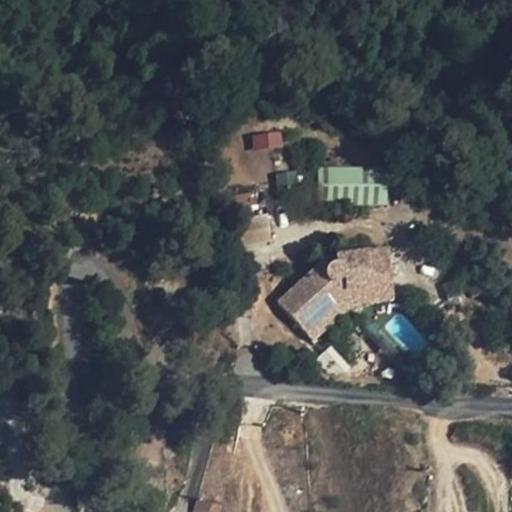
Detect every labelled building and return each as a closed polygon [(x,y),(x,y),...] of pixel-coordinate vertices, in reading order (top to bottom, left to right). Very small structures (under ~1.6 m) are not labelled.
[(286,132),(249,136),(253,176),(290,172),(286,132)] [(388,202),(387,164),(320,166),(321,204),(388,202)] [(258,224),(244,226),(245,241),(272,238),(270,215),(257,217),(258,224)] [(274,303),(303,335),(345,297),(386,291),(381,251),(326,259),(316,265),(274,303)] [(388,302),(386,291),(345,297),(303,335),(310,342),(350,307),(388,302)] [(274,416),(276,444),(294,442),(292,415),(274,416)] [(196,500),(192,511),(219,511),(220,508),(196,500)]
